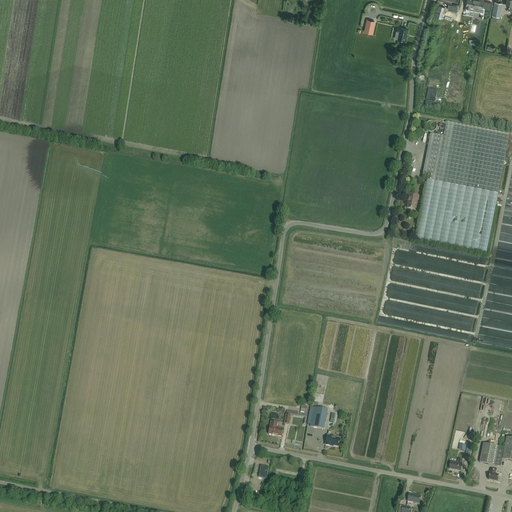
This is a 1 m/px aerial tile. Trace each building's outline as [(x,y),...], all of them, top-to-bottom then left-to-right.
[(466,0),(465,11),(466,12),(468,12),(469,12),(469,10),(479,12),(480,14),(483,14),(484,9),(489,10),(490,3),(483,1),(483,0),(466,0)] [(499,16),(502,3),(494,1),(491,15),(499,16)] [(433,16),(438,18),(441,19),(444,7),(436,5),(433,16)] [(375,21),(367,19),(364,32),(372,34),(375,21)] [(397,39),(405,40),(407,29),(400,27),(400,28),(397,27),(395,38),(397,39)] [(415,240),(420,240),(486,253),(497,194),(498,194),(509,135),(446,122),(443,137),(443,136),(440,135),(440,136),(430,135),(422,179),(427,180),(415,240)] [(409,198),(407,209),(415,210),(417,201),(418,202),(419,196),(409,194),(408,198),(409,198)] [(287,411),(286,414),(284,424),(289,425),(290,416),(304,418),(303,424),(306,424),(307,414),(306,414),(307,407),(301,406),(301,409),(305,410),(304,413),(304,414),(298,413),(298,412),(287,411)] [(309,411),(307,424),(310,425),(310,427),(324,430),(325,425),(327,410),(314,407),(313,412),(309,411)] [(281,437),(282,433),(283,433),(283,429),(276,428),(277,423),(271,422),(270,426),(268,434),(276,436),(276,435),(281,436),(281,437)] [(327,436),(326,441),(325,445),(331,446),(331,445),(338,447),(339,444),(340,439),(327,436)] [(480,458),(479,463),(501,467),(502,460),(511,461),(511,438),(506,437),(504,448),(483,444),(480,458)] [(451,462),(449,469),(460,471),(462,464),(461,464),(462,460),(458,459),(457,463),(451,462)] [(261,466),(258,477),(267,479),(269,467),(261,466)] [(490,474),(488,480),(497,482),(498,475),(495,475),(496,471),(490,470),(490,474)] [(407,502),(419,504),(421,496),(420,496),(420,497),(413,495),(409,494),(407,502)]
